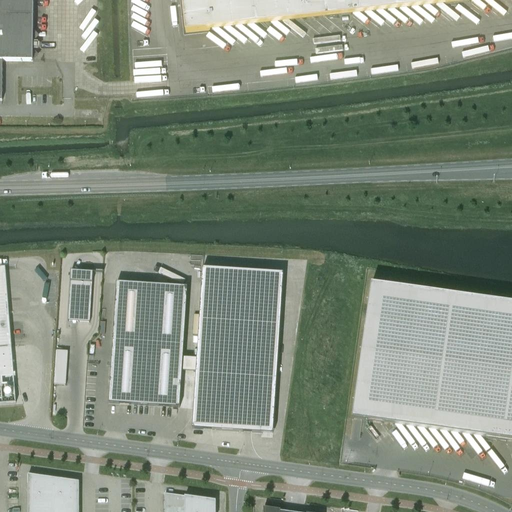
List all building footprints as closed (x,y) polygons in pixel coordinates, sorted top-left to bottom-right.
[(0,0),(0,101),(2,101),(3,62),(33,62),(33,0),(0,0)] [(511,0),(181,0),(186,36),(511,0)] [(192,430),(262,434),(265,384),(276,385),(283,274),(202,269),(197,359),(183,358),(182,372),(196,373),(192,430)] [(93,273),(71,271),(68,321),(90,323),(93,273)] [(0,324),(10,323),(9,305),(7,273),(0,273),(0,324)] [(187,286),(117,281),(109,402),(179,406),(182,372),(183,358),(187,286)] [(511,303),(371,284),(352,420),(511,442),(511,303)] [(10,323),(0,324),(0,341),(4,341),(3,340),(11,339),(10,323)] [(0,347),(11,347),(11,343),(11,339),(3,340),(4,341),(0,341),(0,347)] [(56,350),(55,384),(67,384),(68,350),(56,350)] [(0,374),(0,394),(15,394),(13,374),(0,374)] [(69,507),(69,481),(28,475),(28,511),(79,511),(79,507),(69,507)] [(215,511),(216,501),(165,494),(164,511),(215,511)]
